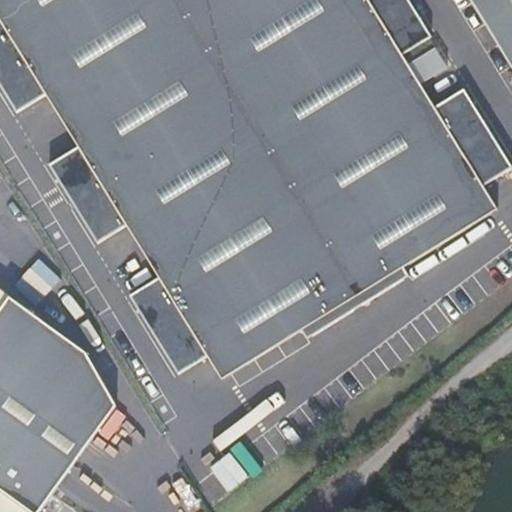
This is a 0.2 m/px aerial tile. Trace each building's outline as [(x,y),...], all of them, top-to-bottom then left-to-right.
[(408,264),(502,205),(487,182),(511,166),(511,158),(467,87),(438,105),(406,53),(435,35),(412,0),(0,0),(0,15),(1,17),(0,17),(0,76),(23,113),(50,95),(83,148),(57,164),(106,242),(133,225),(164,276),(136,293),(185,371),(213,354),(227,377),(306,328),(311,337),(414,273),(408,264)] [(511,0),(475,0),(511,57),(511,0)] [(33,304),(58,282),(42,264),(17,286),(33,304)] [(117,409),(86,353),(0,291),(0,511),(41,511),(55,494),(117,409)] [(230,455),(212,469),(230,493),(249,478),(230,455)]
